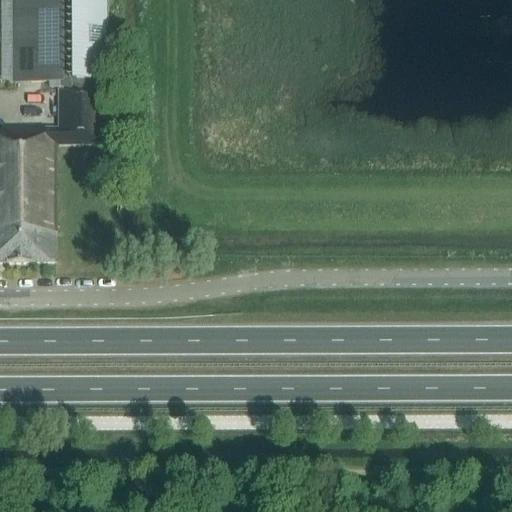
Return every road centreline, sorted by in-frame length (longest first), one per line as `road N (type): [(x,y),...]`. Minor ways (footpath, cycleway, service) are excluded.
road 1 (unclassified): [(0,298),(136,297),(286,280),(511,278)]
road 2 (trunk): [(511,340),(0,343)]
road 3 (trunk): [(0,390),(511,389)]
